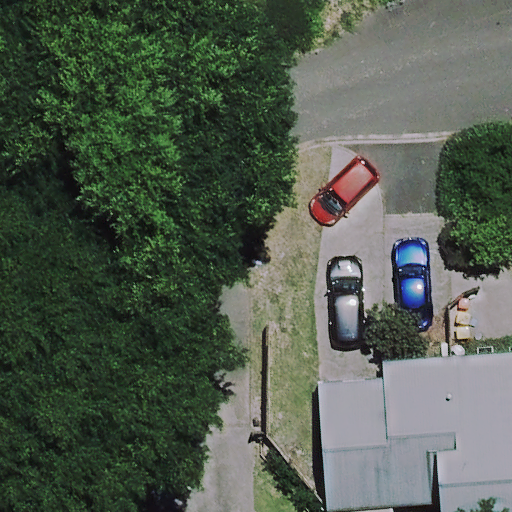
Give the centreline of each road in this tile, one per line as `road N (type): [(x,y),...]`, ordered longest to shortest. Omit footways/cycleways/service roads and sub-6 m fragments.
road 1 (residential): [(0,347),(228,128)]
road 2 (residential): [(228,128),(511,62)]
road 3 (residential): [(125,0),(228,128)]
